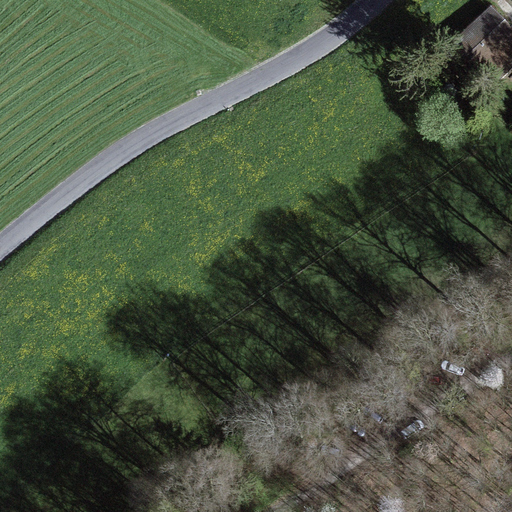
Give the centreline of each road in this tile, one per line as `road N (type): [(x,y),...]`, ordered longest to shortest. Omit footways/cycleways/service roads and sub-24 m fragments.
road 1 (tertiary): [(376,0),(295,61),(173,120),(93,171),(0,246)]
road 2 (track): [(511,347),(266,511)]
